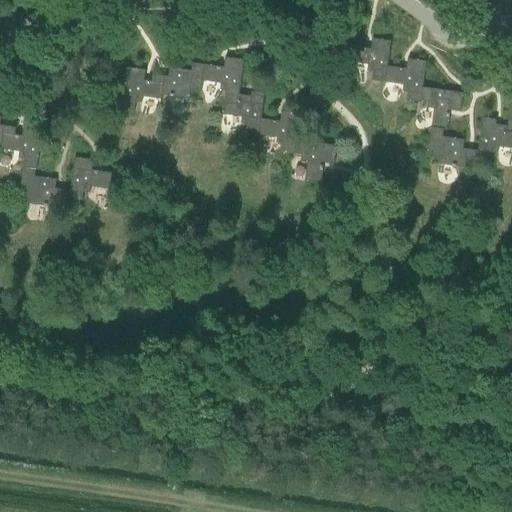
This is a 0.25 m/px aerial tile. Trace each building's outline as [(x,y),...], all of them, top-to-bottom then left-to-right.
[(372,82),(386,83),(388,67),(391,42),(372,40),(371,50),(351,47),(349,63),(368,66),(367,73),(373,74),(372,82)] [(240,95),(244,59),(226,57),(224,67),(206,65),(203,82),(221,84),(220,91),(226,92),(225,100),(239,102),(240,95)] [(406,70),(388,67),(386,83),(403,86),(402,93),(409,94),(408,102),(421,104),(421,102),(423,89),(427,62),(408,60),(406,70)] [(164,84),(162,96),(189,100),(190,92),(202,93),(203,82),(206,65),(193,64),(192,72),(170,69),(168,78),(153,75),(152,83),(164,84)] [(164,84),(152,83),(144,82),(146,71),(127,69),(121,110),(134,112),(136,104),(142,105),(143,98),(162,101),(162,96),(164,84)] [(432,129),(444,131),(448,131),(451,111),(461,113),(463,94),(423,89),(421,102),(428,103),(427,109),(434,110),(432,129)] [(246,134),(260,136),(262,120),(266,94),(252,92),(252,96),(240,95),(239,102),(225,100),(223,115),(242,118),(241,125),(247,126),(246,134)] [(281,122),(262,120),(260,136),(278,138),(277,146),(283,146),(282,154),(296,156),(296,154),(298,141),(302,115),(283,112),(281,122)] [(0,145),(1,146),(3,134),(15,136),(16,129),(0,126),(1,118),(0,117),(0,145)] [(483,118),(478,151),(477,160),(491,162),(492,154),(498,155),(499,148),(511,149),(511,134),(507,133),(508,126),(496,124),(497,120),(483,118)] [(25,161),(23,169),(36,170),(37,171),(43,129),(24,127),(22,137),(15,136),(3,134),(1,146),(1,150),(19,153),(18,160),(25,161)] [(477,160),(478,151),(464,149),(465,141),(443,137),(444,131),(432,129),(428,155),(439,157),(438,165),(465,169),(467,158),(477,160)] [(338,147),(298,141),(296,154),(303,155),(302,162),(309,163),(306,182),(323,184),(325,164),(336,165),(338,147)] [(75,158),(70,191),(69,200),(83,201),(84,194),(90,195),(91,187),(110,190),(112,174),(92,171),(94,161),(75,158)] [(35,177),(36,170),(23,169),(20,195),(31,197),(29,205),(57,209),(59,198),(69,200),(70,191),(55,189),(57,180),(35,177)]
